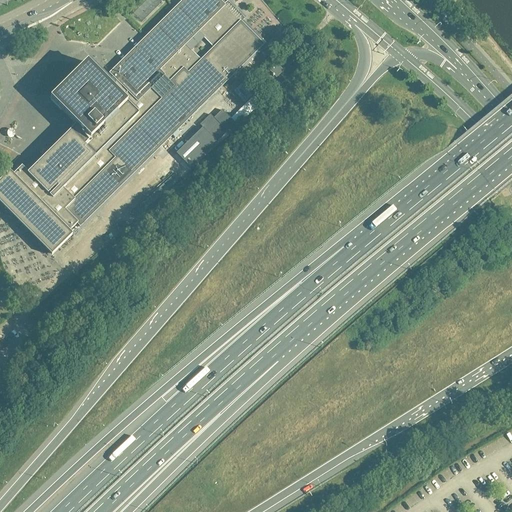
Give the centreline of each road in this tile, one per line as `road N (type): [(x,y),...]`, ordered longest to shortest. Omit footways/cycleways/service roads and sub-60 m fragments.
road 1 (motorway): [(339,114),(0,504)]
road 2 (motorway): [(347,252),(245,320),(29,511)]
road 3 (motorway): [(347,252),(59,511)]
road 4 (motorway): [(275,357),(511,155)]
road 5 (motorway): [(255,511),(511,349)]
road 6 (motorway): [(105,511),(275,357)]
road 7 (motorway): [(127,511),(275,357)]
road 8 (motorway): [(511,116),(347,252)]
road 9 (secondary): [(400,54),(511,166)]
road 10 (motorway): [(340,1),(363,57),(339,114)]
